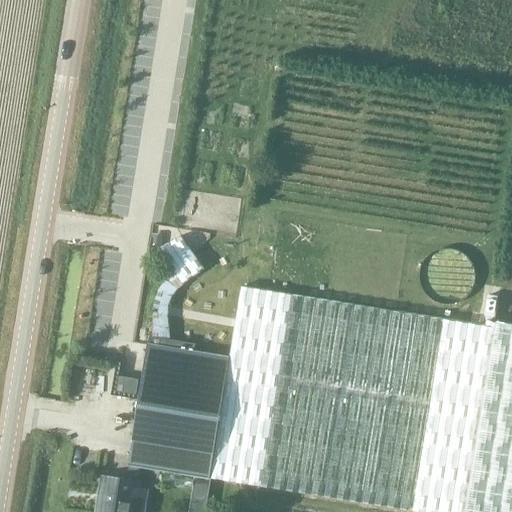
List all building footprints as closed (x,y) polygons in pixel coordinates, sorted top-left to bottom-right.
[(227,314),(227,313),(227,308),(225,302),(222,298),(219,294),(215,290),(209,286),(200,285),(194,285),(188,286),(180,292),(175,296),(173,301),(171,305),(170,312),(170,318),(171,322),(174,327),(177,332),(181,336),(187,339),(192,341),(197,342),(202,341),(207,340),(214,337),(218,334),(221,330),(224,325),(226,319),(227,314)] [(128,466),(126,478),(137,480),(139,467),(164,471),(193,476),(209,479),(362,503),(417,511),(460,511),(467,476),(491,326),(327,300),(240,286),(228,357),(195,352),(196,343),(150,335),(148,344),(147,344),(127,466),(128,466)] [(467,476),(460,511),(511,511),(511,324),(495,322),(494,327),(491,326),(467,476)] [(144,343),(133,341),(131,351),(143,353),(144,343)] [(164,471),(162,484),(191,488),(193,476),(164,471)] [(100,474),(93,511),(143,511),(144,511),(135,509),(140,481),(100,474)] [(191,488),(189,502),(205,504),(209,480),(209,479),(193,476),(191,488)]
